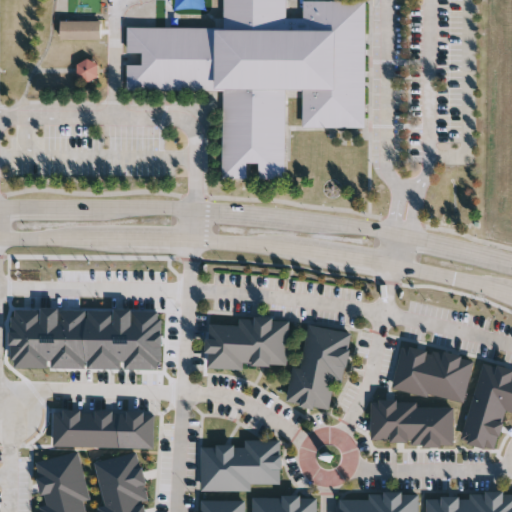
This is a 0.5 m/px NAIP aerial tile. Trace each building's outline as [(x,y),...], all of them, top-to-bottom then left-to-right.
[(367,0),(366,127),(304,126),(305,90),(287,90),(286,177),(261,177),(261,162),(250,162),(250,178),(224,178),(225,90),(128,90),(128,64),(143,64),(143,53),(129,53),(129,26),(225,27),(225,0),(287,0),(287,17),(305,17),(305,0),(367,0)] [(100,9),(60,9),(60,27),(100,27),(100,9)] [(101,20),(101,38),(61,38),(61,20),(101,20)] [(88,57),(78,63),(78,76),(89,81),(99,75),(99,63),(88,57)] [(15,307),(38,308),(39,305),(61,306),(61,309),(112,310),(112,308),(133,308),(133,311),(159,312),(159,320),(162,320),(161,368),(130,367),(130,366),(14,362),(15,342),(12,342),(13,335),(13,327),(14,319),(15,319),(15,307)] [(211,322),(239,324),(239,317),(291,320),(288,364),(245,362),(244,370),(208,367),(211,322)] [(309,326),(353,334),(343,383),(335,382),(331,407),(330,410),(286,401),(293,366),(301,368),(309,326)] [(402,345),(391,385),(427,395),(428,391),(463,401),(475,359),(434,348),(432,354),(402,345)] [(511,370),(482,361),(460,438),(493,447),(505,406),(511,407),(511,370)] [(370,400),(380,400),(380,396),(398,396),(398,400),(417,400),(417,406),(454,406),(454,443),(412,443),(412,438),(370,438),(370,400)] [(54,445),(55,409),(156,411),(156,447),(54,445)] [(203,445),(244,446),(244,438),(257,438),(281,439),(280,484),(249,483),(248,492),(202,492),(203,445)] [(34,460),(77,449),(90,496),(82,498),(86,511),(39,511),(38,506),(46,503),(34,460)] [(95,462),(138,450),(151,497),(143,500),(146,511),(100,511),(99,507),(107,505),(95,462)] [(340,511),(340,497),(369,497),(369,491),(418,492),(417,511),(340,511)] [(426,511),(427,498),(470,499),(470,492),(511,492),(511,511),(426,511)] [(253,511),(253,497),(283,497),(283,493),(301,493),(301,497),(316,497),(316,511),(253,511)] [(200,511),(200,499),(247,499),(246,511),(200,511)]
